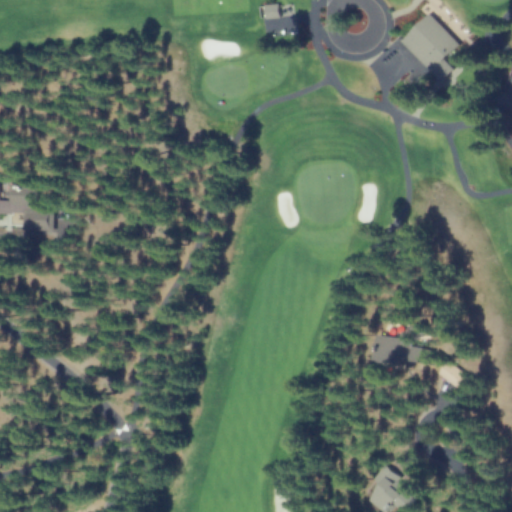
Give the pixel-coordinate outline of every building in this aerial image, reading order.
[(281,15),(280,2),(261,4),(262,17),(281,15)] [(386,37),(419,3),(453,37),(420,70),(386,37)] [(24,228),(52,229),(53,211),(32,211),(32,200),(2,199),(2,181),(0,180),(0,219),(0,220),(0,211),(25,212),(24,228)] [(408,343),(384,340),(383,360),(418,364),(419,346),(430,347),(432,322),(410,320),(408,343)] [(467,389),(473,376),(446,363),(440,375),(467,389)] [(405,492),(388,478),(371,500),(386,511),(395,501),(404,508),(414,495),(407,490),(405,492)]
